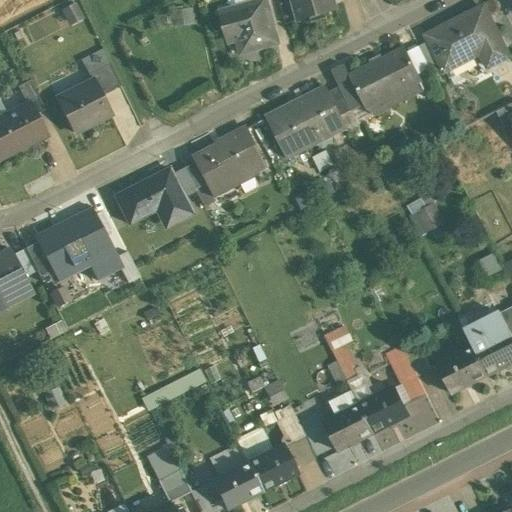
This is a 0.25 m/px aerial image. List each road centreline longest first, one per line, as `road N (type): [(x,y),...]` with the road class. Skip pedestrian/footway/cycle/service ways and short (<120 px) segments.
road 1 (residential): [(443,0),(0,225)]
road 2 (track): [(89,0),(161,146)]
road 3 (tertiary): [(365,511),(511,440)]
